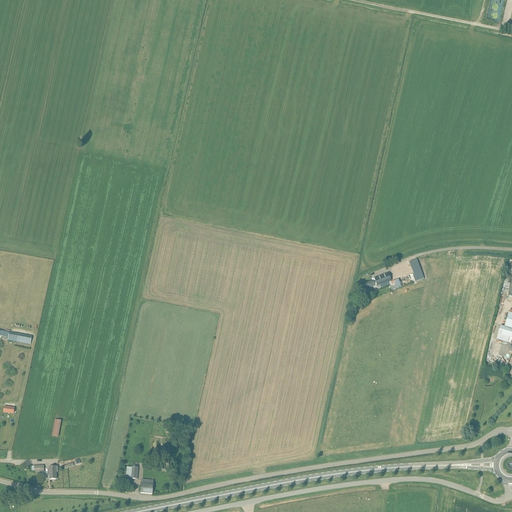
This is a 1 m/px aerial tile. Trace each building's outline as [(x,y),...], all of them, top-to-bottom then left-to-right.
[(417,260),(409,262),(416,281),(424,279),(417,260)] [(389,273),(374,278),(375,280),(377,286),(391,281),(389,273)] [(394,281),(389,283),(392,291),(397,289),(394,281)] [(511,310),(510,310),(504,327),(501,326),(496,339),(508,343),(510,338),(511,338),(511,343),(511,344),(511,343),(511,310)] [(10,332),(9,340),(31,345),(33,337),(10,332)] [(55,420),(52,436),(57,437),(60,421),(55,420)] [(50,467),(50,475),(50,480),(56,479),(56,472),(58,472),(58,467),(50,467)] [(137,480),(138,467),(132,467),(127,467),(126,478),(131,479),(137,480)] [(141,493),(152,494),(153,481),(142,480),(141,493)]
